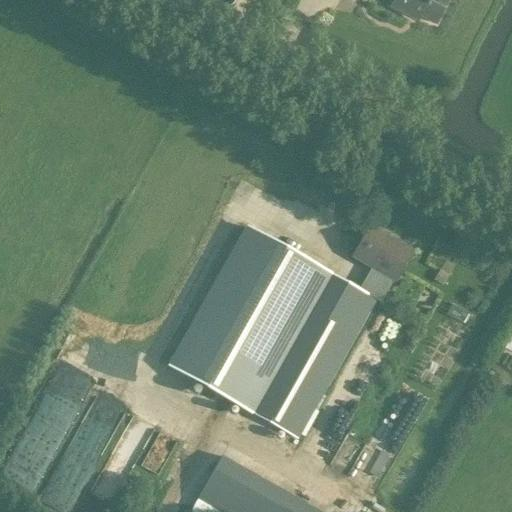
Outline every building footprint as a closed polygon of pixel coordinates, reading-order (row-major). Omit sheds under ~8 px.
[(394,0),(392,6),(410,16),(413,12),(436,23),(447,0),(394,0)] [(369,227),(352,258),(371,269),(358,291),(374,300),(381,304),(394,281),(395,282),(413,252),(369,227)] [(249,230),(171,369),(242,408),(296,439),(374,300),(358,291),(320,270),(249,230)] [(446,261),(435,281),(443,286),(454,266),(446,261)] [(218,511),(316,511),(221,458),(197,500),(218,511)]
